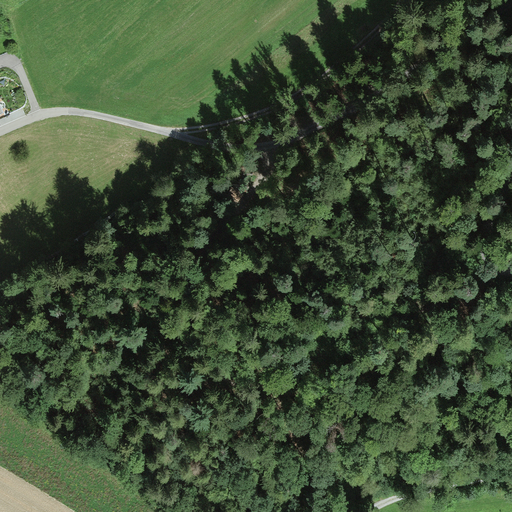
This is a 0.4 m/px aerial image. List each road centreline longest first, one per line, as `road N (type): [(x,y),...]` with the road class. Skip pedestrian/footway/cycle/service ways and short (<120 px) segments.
road 1 (track): [(272,149),(459,54),(511,6)]
road 2 (track): [(367,511),(424,487),(511,472)]
road 3 (track): [(191,250),(267,180),(272,149)]
